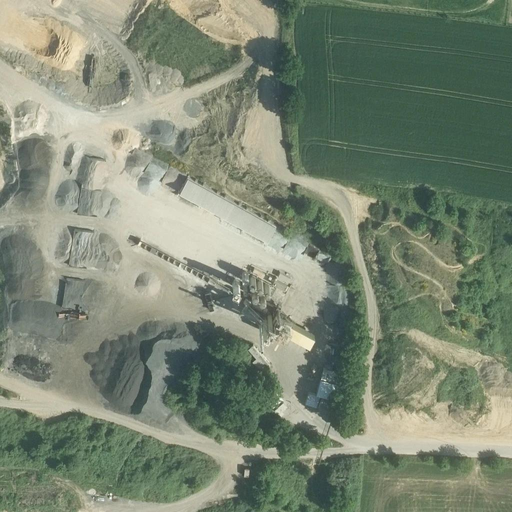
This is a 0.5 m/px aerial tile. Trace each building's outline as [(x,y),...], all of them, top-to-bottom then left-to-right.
[(188,176),(180,192),(275,235),(282,219),(188,176)] [(319,248),(292,234),(287,245),(314,258),(319,248)] [(295,284),(249,259),(239,279),(229,274),(223,285),(140,238),(138,242),(219,288),(215,295),(256,328),(266,334),(271,325),(307,346),(315,331),(280,310),(295,284)] [(82,248),(72,247),(71,263),(81,263),(82,248)] [(320,262),(320,276),(340,276),(340,262),(320,262)] [(56,347),(76,350),(81,306),(61,304),(56,347)] [(335,398),(342,372),(323,367),(316,393),(335,398)] [(279,398),(270,406),(274,410),(283,402),(279,398)] [(282,405),(275,411),(283,420),(291,413),(282,405)] [(295,413),(288,419),(297,428),(304,421),(295,413)] [(346,477),(331,475),(328,496),(343,498),(346,477)]
